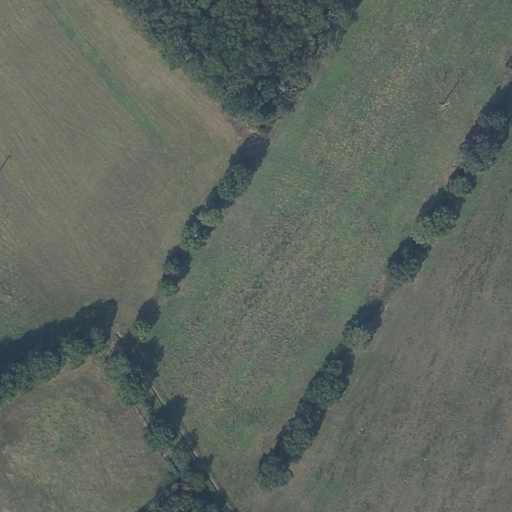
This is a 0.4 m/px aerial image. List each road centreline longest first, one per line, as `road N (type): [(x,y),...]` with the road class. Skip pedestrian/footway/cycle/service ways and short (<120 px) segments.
road 1 (track): [(230,511),(115,322)]
road 2 (track): [(0,382),(115,322)]
